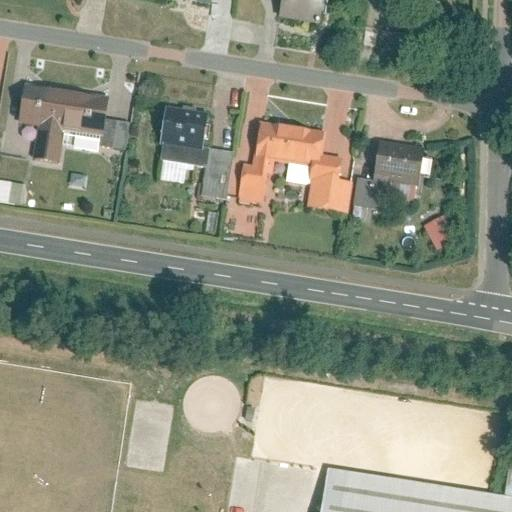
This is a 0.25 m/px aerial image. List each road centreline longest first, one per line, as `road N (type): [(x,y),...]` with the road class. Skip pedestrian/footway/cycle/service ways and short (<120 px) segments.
road 1 (residential): [(0,23),(500,105)]
road 2 (tertiary): [(0,239),(493,319)]
road 3 (residential): [(493,319),(500,105)]
